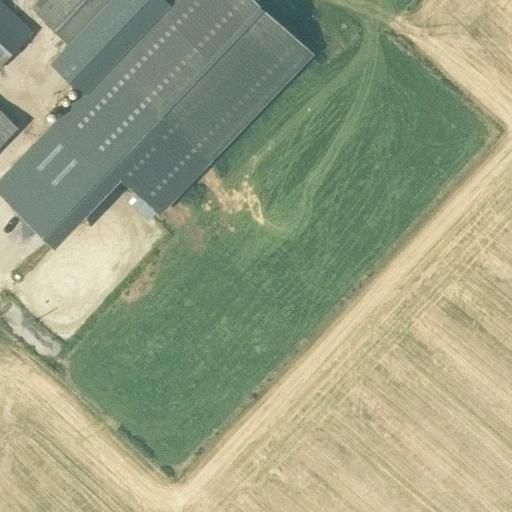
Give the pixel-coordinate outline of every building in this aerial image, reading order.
[(112,0),(41,0),(32,9),(71,46),(114,2),(112,0)] [(256,0),(177,0),(113,67),(208,159),(311,52),(256,0)] [(15,21),(0,7),(0,66),(31,34),(16,19),(15,21)] [(208,159),(113,67),(0,185),(0,191),(38,228),(68,196),(73,195),(91,176),(92,172),(104,159),(159,210),(208,159)] [(0,143),(16,127),(0,111),(0,143)]
